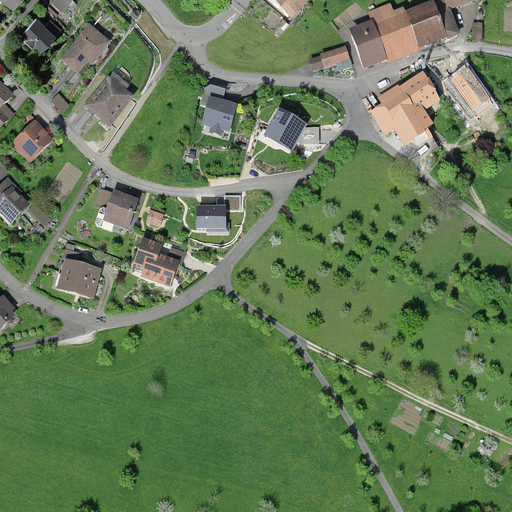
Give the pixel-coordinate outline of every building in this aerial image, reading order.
[(2,0),(14,9),(21,0),(2,0)] [(78,0),(60,0),(55,5),(66,15),(78,0)] [(269,0),(294,21),(312,0),(269,0)] [(476,0),(446,0),(450,13),(478,5),(476,0)] [(445,5),(409,17),(421,53),(457,41),(445,5)] [(421,53),(409,17),(407,13),(392,18),(389,10),(372,15),(376,28),(355,35),(367,71),(421,53)] [(43,12),(25,34),(45,51),(63,29),(43,12)] [(91,31),(64,61),(78,74),(89,62),(93,66),(110,47),(91,31)] [(348,49),(322,58),(323,59),(326,68),(326,70),(339,65),(341,70),(353,66),(348,49)] [(315,72),(326,68),(323,59),(313,63),(315,72)] [(488,98),(467,69),(452,80),(473,108),(488,98)] [(398,126),(408,143),(420,136),(435,127),(427,112),(443,103),(428,77),(384,102),(387,107),(376,113),(387,132),(398,126)] [(16,100),(0,83),(0,129),(1,130),(15,116),(7,108),(16,100)] [(110,83),(88,108),(111,128),(133,103),(110,83)] [(209,96),(223,100),(226,89),(210,84),(204,88),(200,105),(207,106),(209,96)] [(223,100),(209,96),(207,106),(202,124),(211,127),(209,132),(221,136),(223,130),(230,132),(238,103),(223,100)] [(61,98),(54,104),(65,115),(71,108),(61,98)] [(305,130),(279,116),(267,139),(292,153),(305,130)] [(24,124),(30,130),(37,124),(31,117),(24,124)] [(54,142),(37,124),(30,130),(13,147),(22,156),(24,154),(32,163),(54,142)] [(424,144),(420,136),(408,143),(412,151),(424,144)] [(9,183),(0,192),(0,210),(13,223),(31,206),(9,183)] [(139,203),(116,195),(107,222),(129,230),(139,203)] [(225,206),(198,206),(198,228),(225,228),(225,206)] [(36,207),(30,213),(45,228),(51,222),(36,207)] [(186,255),(145,241),(137,265),(147,268),(144,278),(171,287),(179,263),(183,265),(186,255)] [(70,254),(60,289),(95,299),(102,273),(77,266),(80,257),(70,254)] [(0,300),(0,331),(18,316),(7,304),(5,306),(0,300)]
